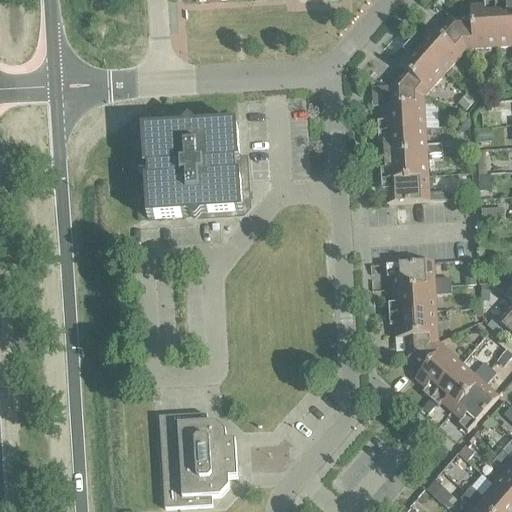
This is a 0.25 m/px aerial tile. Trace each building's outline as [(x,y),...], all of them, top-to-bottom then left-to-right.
[(504,1),(495,2),(497,50),(511,48),(511,5),(504,6),(504,1)] [(470,19),(450,20),(466,52),(497,50),(495,2),(485,2),(485,7),(470,8),(470,19)] [(415,37),(409,44),(444,76),(466,52),(450,20),(437,36),(429,28),(418,40),(415,37)] [(403,73),(390,88),(423,100),(444,76),(409,44),(402,51),(406,54),(395,66),(403,73)] [(377,125),(377,134),(425,131),(423,100),(390,88),(391,108),(381,109),(382,125),(377,125)] [(466,96),(457,106),(465,114),(475,103),(466,96)] [(141,131),(147,220),(242,215),(242,207),(250,198),(255,198),(255,191),(249,191),(240,183),(237,125),(141,131)] [(383,143),(383,158),(442,154),(442,146),(426,147),(425,131),(377,134),(378,144),(383,143)] [(491,131),(476,131),(477,146),(492,145),(491,131)] [(380,173),(380,182),(428,179),(427,163),(442,162),(442,154),(383,158),(384,173),(380,173)] [(491,178),(477,178),(478,194),(492,193),(491,178)] [(428,179),(380,182),(381,191),(385,191),(386,207),(429,204),(429,203),(445,202),(444,194),(429,195),(428,179)] [(504,210),(480,211),(481,225),(505,224),(504,210)] [(391,277),(392,292),(450,289),(450,280),(434,281),(433,264),(385,267),(386,278),(391,277)] [(475,278),(464,279),(464,288),(475,288),(475,278)] [(511,286),(502,297),(511,305),(511,304),(511,286)] [(489,287),(480,288),(480,301),(490,301),(489,287)] [(388,307),(388,316),(436,314),(435,298),(451,297),(450,289),(392,292),(392,307),(388,307)] [(511,304),(511,305),(498,320),(495,317),(493,320),(496,322),(495,323),(511,337),(511,304)] [(405,341),(407,360),(438,345),(436,314),(388,316),(389,326),(394,325),(395,341),(405,341)] [(423,396),(430,402),(462,367),(438,345),(407,360),(422,374),(415,382),(426,393),(423,396)] [(511,357),(506,352),(498,361),(505,367),(511,359),(511,357)] [(440,405),(451,415),(490,371),(484,365),(474,377),(462,367),(430,402),(437,409),(440,405)] [(490,371),(451,415),(462,425),(459,428),(467,435),(499,399),(486,388),(496,376),(490,371)] [(511,411),(510,410),(502,419),(509,425),(511,421),(511,411)] [(159,420),(165,511),(212,509),(211,500),(220,499),(229,490),(228,481),(237,480),(235,442),(226,443),(225,434),(216,425),(207,426),(206,417),(159,420)] [(465,448),(458,456),(467,464),(474,455),(465,448)] [(511,461),(502,453),(497,460),(511,472),(511,461)] [(503,476),(493,488),(511,504),(511,472),(497,460),(491,466),(503,476)] [(434,483),(425,493),(442,508),(451,499),(434,483)] [(470,489),(465,495),(483,511),(511,511),(511,504),(493,488),(482,500),(470,489)] [(471,511),(483,511),(465,495),(460,502),(471,511)]
